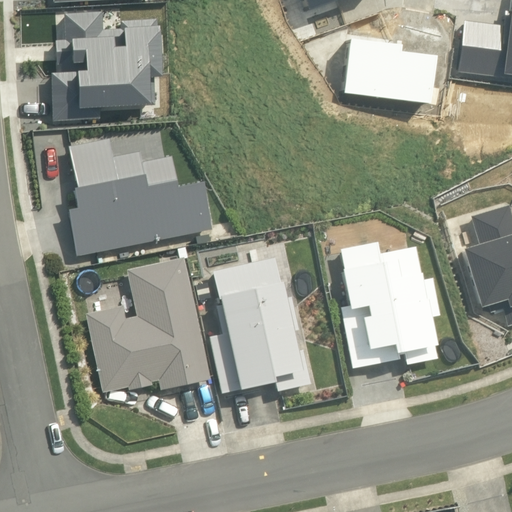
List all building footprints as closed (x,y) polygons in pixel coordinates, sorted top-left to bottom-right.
[(72,258),(206,231),(196,184),(171,189),(164,159),(135,165),(133,154),(107,159),(104,140),(63,149),(71,190),(66,191),(71,211),(62,212),(72,258)] [(499,311),(504,328),(511,325),(511,234),(504,207),(466,218),(475,246),(455,252),(473,310),(484,307),(486,314),(499,311)] [(334,272),(341,308),(336,309),(348,370),(393,361),(392,356),(398,355),(400,367),(433,360),(429,343),(427,344),(422,320),(434,317),(426,280),(417,282),(410,249),(373,256),(371,244),(335,251),(339,271),(334,272)] [(118,307),(81,315),(99,394),(124,389),(125,392),(148,387),(147,383),(154,382),(156,392),(205,381),(178,259),(122,271),(132,319),(121,321),(118,307)] [(271,394),(306,385),(298,351),(289,354),(285,333),(295,332),(287,299),(277,301),(270,259),(207,272),(213,299),(210,300),(213,308),(210,308),(216,336),(204,339),(217,395),(231,392),(232,393),(265,386),(263,381),(268,380),(271,394)]
